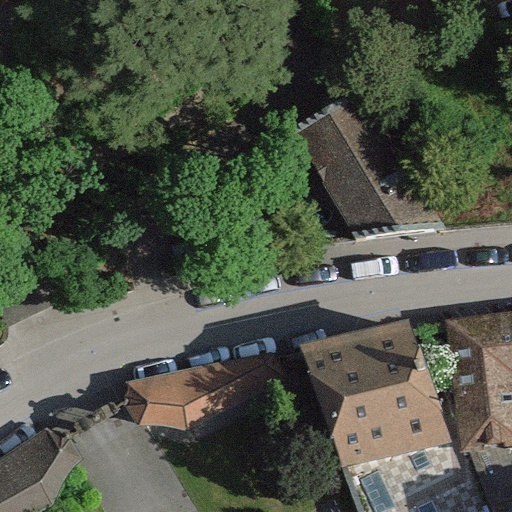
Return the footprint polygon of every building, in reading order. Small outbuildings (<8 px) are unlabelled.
[(7,0),(20,22),(56,2),(60,0),(7,0)] [(376,90),(295,129),(356,238),(445,227),(376,90)] [(456,445),(511,447),(511,317),(442,324),(456,445)] [(343,467),(456,445),(408,318),(299,346),(343,467)] [(278,371),(133,403),(138,433),(193,449),(282,399),(278,371)] [(69,511),(93,475),(63,444),(0,483),(0,511),(69,511)] [(360,511),(488,511),(456,445),(343,467),(360,511)]
